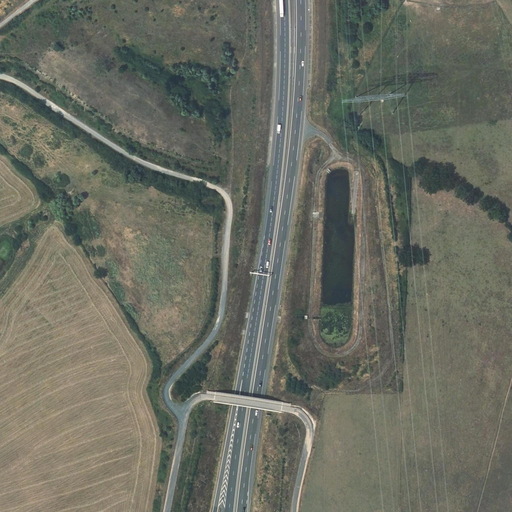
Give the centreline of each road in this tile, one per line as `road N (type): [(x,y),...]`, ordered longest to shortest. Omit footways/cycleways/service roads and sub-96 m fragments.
road 1 (motorway): [(240,511),(290,168),(302,0)]
road 2 (track): [(0,77),(129,156),(226,197),(216,326),(167,385),(184,414)]
road 3 (motorway): [(289,0),(291,58),(248,367)]
road 4 (unclassified): [(167,511),(184,414),(203,395),(304,415),(310,426),(294,511)]
road 5 (motorway): [(248,367),(215,511)]
road 6 (motorway): [(248,367),(230,511)]
